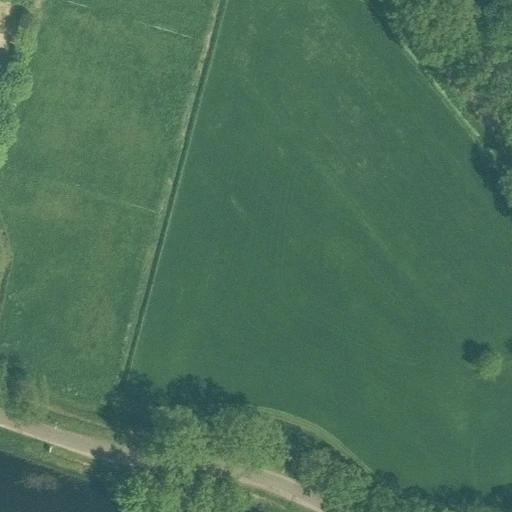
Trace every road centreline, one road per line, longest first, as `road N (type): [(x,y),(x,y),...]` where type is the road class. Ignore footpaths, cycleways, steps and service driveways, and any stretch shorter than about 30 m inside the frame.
road 1 (unclassified): [(335,511),(252,474),(90,449),(0,418)]
road 2 (unclassified): [(511,150),(391,0)]
